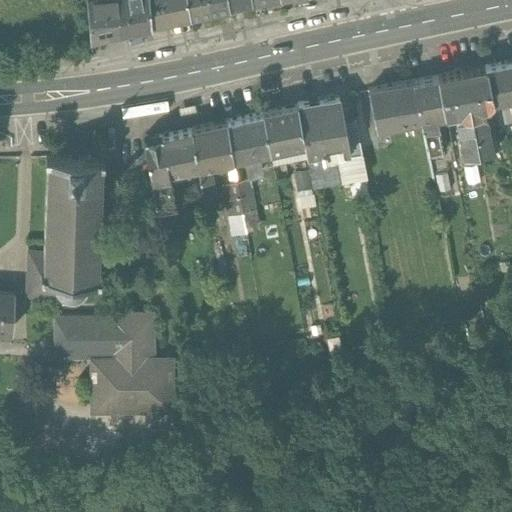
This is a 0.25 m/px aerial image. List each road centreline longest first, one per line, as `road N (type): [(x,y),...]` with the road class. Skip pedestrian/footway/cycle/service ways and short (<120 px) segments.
road 1 (secondary): [(0,102),(142,86),(389,34)]
road 2 (secondary): [(389,34),(511,6)]
